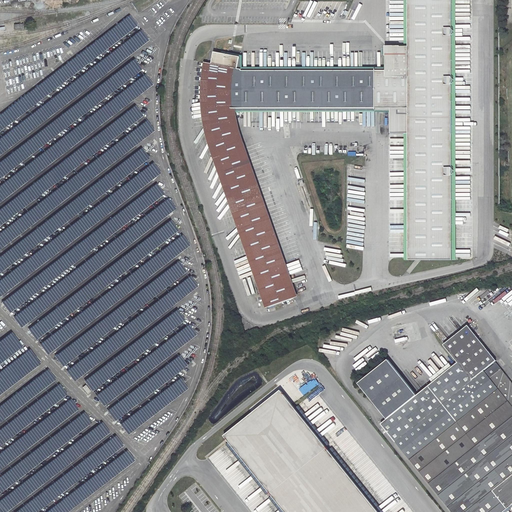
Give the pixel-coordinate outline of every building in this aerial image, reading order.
[(455,0),(404,0),(404,46),(385,47),(385,68),(375,68),(375,108),(390,109),(391,134),(407,134),(408,258),(458,259),(455,0)] [(233,107),(375,108),(375,68),(242,68),(242,67),(238,66),(240,55),(215,50),(212,61),(207,60),(206,68),(205,76),(205,84),(204,93),(204,100),(205,106),(205,113),(206,119),(208,130),(211,139),(212,144),(269,305),(295,296),(238,133),(235,122),(234,115),(233,107)] [(511,383),(495,363),(484,372),(483,371),(496,361),(467,326),(443,345),(457,363),(417,395),(388,360),(359,384),(387,419),(382,424),(452,511),(501,511),(511,503),(511,383)] [(0,344),(0,397),(31,375),(25,366),(22,368),(18,362),(19,362),(13,355),(24,347),(15,334),(0,344)] [(377,511),(281,391),(226,435),(255,472),(252,474),(281,511),(377,511)] [(348,411),(343,413),(347,422),(352,420),(348,411)]
